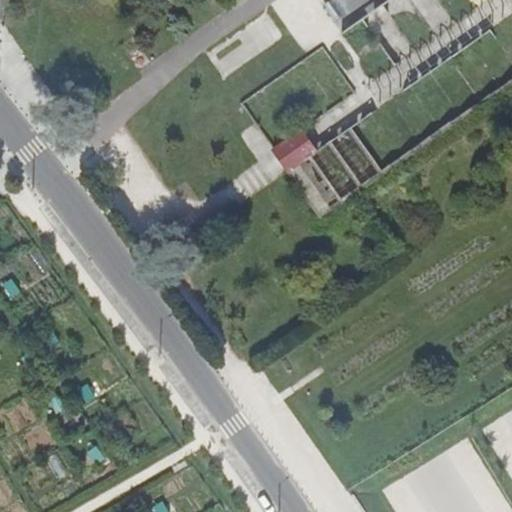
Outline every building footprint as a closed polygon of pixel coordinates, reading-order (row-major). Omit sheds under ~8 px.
[(106,79),(118,96),(154,71),(151,66),(140,73),(132,61),(106,79)] [(383,173),(349,127),(328,142),(361,188),(383,173)] [(301,130),(272,150),(287,170),(317,150),(301,130)] [(361,188),(328,142),(317,150),(307,156),(340,203),(352,194),(361,188)] [(340,203),(307,156),(287,170),(320,217),(340,203)]
